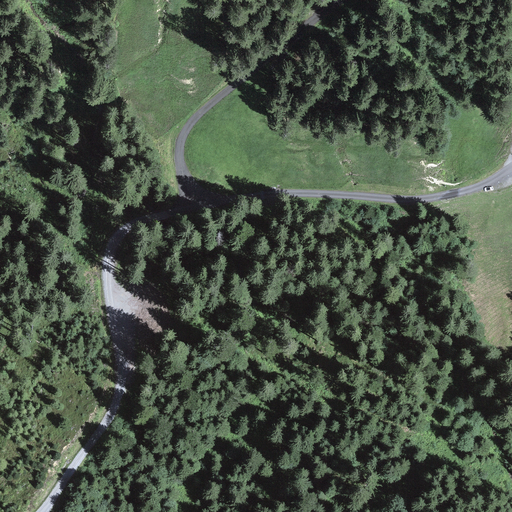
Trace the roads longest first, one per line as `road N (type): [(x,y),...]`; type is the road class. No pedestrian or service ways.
road 1 (track): [(39,511),(120,389),(108,275),(116,238),(151,217),(209,202)]
road 2 (unclassified): [(209,202),(258,193),(419,198),(488,181),(511,164)]
road 3 (track): [(346,0),(317,16),(185,132),(180,163),(209,202)]
